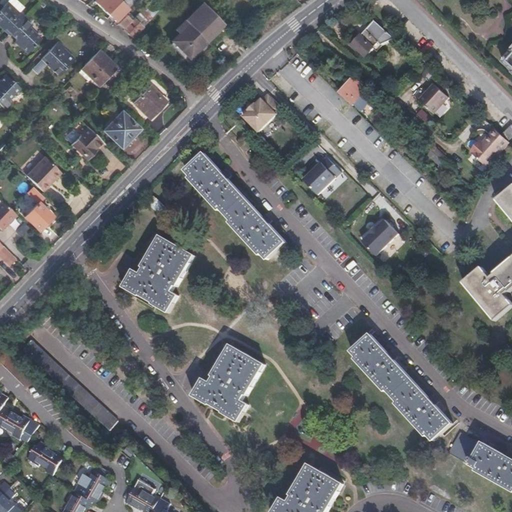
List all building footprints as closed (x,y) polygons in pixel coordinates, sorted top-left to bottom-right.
[(20,12),(24,8),(15,0),(9,0),(8,2),(19,13),(20,12)] [(129,10),(119,0),(96,0),(95,1),(117,22),(129,10)] [(118,24),(124,29),(150,1),(150,0),(138,0),(137,1),(139,3),(118,24)] [(123,30),(133,38),(159,10),(150,1),(124,29),(123,30)] [(8,2),(0,10),(0,26),(4,30),(8,25),(14,31),(24,20),(26,18),(20,12),(19,13),(8,2)] [(206,42),(223,24),(202,3),(185,21),(206,42)] [(28,53),(42,39),(30,28),(31,26),(24,20),(14,31),(11,34),(17,40),(16,42),(28,53)] [(189,59),(206,42),(185,21),(176,30),(180,34),(172,42),(173,43),(170,45),(179,54),(182,51),(189,59)] [(375,21),(353,46),(366,57),(374,48),(377,50),(382,45),(395,39),(375,21)] [(11,34),(14,31),(8,25),(4,30),(9,36),(11,34)] [(47,65),(59,76),(75,59),(64,48),(65,48),(58,41),(46,54),(52,59),(47,65)] [(117,67),(99,50),(81,69),(99,86),(117,67)] [(46,54),(41,59),(47,65),(52,59),(46,54)] [(9,100),(20,88),(6,74),(0,81),(0,104),(5,109),(11,102),(9,100)] [(369,88),(357,76),(340,94),(353,106),(354,105),(361,111),(370,101),(363,95),(369,88)] [(128,93),(116,83),(110,90),(121,100),(128,93)] [(450,98),(434,84),(419,101),(434,115),(450,98)] [(166,102),(149,86),(133,103),(150,119),(166,102)] [(284,109),(269,94),(263,99),(262,99),(257,104),(250,111),(244,117),(259,132),(284,109)] [(422,108),(418,114),(427,122),(431,116),(422,108)] [(140,129),(122,112),(103,131),(121,148),(140,129)] [(511,137),(511,125),(503,134),(509,140),(511,137)] [(96,149),(103,142),(87,127),(79,135),(75,140),(71,144),(87,160),(97,150),(96,149)] [(510,143),(494,128),(481,143),(472,154),(488,168),(510,143)] [(64,138),(71,144),(75,140),(79,135),(73,129),(64,138)] [(481,143),(478,140),(469,152),(472,154),(481,143)] [(458,168),(436,148),(429,156),(440,166),(437,169),(448,178),(458,168)] [(264,217),(229,179),(233,176),(226,169),(223,172),(205,153),(187,170),(193,176),(190,179),(220,211),(223,209),(234,220),(231,223),(261,256),(264,253),(270,259),(288,243),(270,224),(273,220),(267,214),(264,217)] [(332,154),(308,176),(323,192),(347,169),(332,154)] [(45,157),(26,176),(43,191),(61,173),(45,157)] [(38,202),(43,197),(33,187),(29,192),(38,202)] [(511,188),(498,200),(511,217),(511,259),(496,273),(497,275),(492,278),(483,267),(464,283),(496,321),(511,307),(511,302),(506,295),(511,291),(511,292),(511,291),(511,188)] [(155,196),(149,203),(161,214),(167,208),(155,196)] [(144,200),(142,198),(136,203),(138,206),(144,200)] [(0,228),(2,231),(17,215),(2,201),(0,202),(0,228)] [(39,231),(54,217),(38,202),(24,217),(39,231)] [(371,234),(364,242),(377,256),(400,235),(386,220),(379,227),(377,226),(370,233),(371,234)] [(196,256),(161,236),(144,267),(145,268),(142,274),(138,272),(134,270),(125,287),(141,296),(141,295),(155,303),(155,304),(170,313),(180,296),(173,292),(177,286),(178,287),(196,256)] [(0,255),(9,265),(16,259),(0,243),(0,255)] [(430,398),(396,360),(399,357),(392,350),(389,353),(372,334),(354,351),(359,357),(356,359),(386,392),(389,389),(400,402),(397,404),(427,437),(430,434),(436,440),(454,424),(436,405),(439,402),(433,395),(430,398)] [(118,421),(31,340),(22,350),(109,431),(118,421)] [(249,396),(266,365),(232,345),(214,376),(215,377),(212,383),(208,381),(205,379),(195,396),(211,405),(211,404),(225,412),(225,413),(241,422),(250,405),(243,401),(247,395),(249,396)] [(0,426),(6,430),(7,428),(15,432),(13,435),(21,440),(22,439),(29,442),(41,425),(32,420),(25,416),(23,418),(16,414),(16,413),(5,407),(10,398),(2,394),(1,396),(0,395),(0,426)] [(480,443),(461,432),(449,453),(468,464),(480,443)] [(511,453),(508,451),(506,455),(484,442),(472,464),(479,468),(477,471),(511,490),(511,453)] [(54,476),(66,456),(59,452),(57,454),(50,450),(50,449),(41,443),(36,450),(35,449),(30,459),(40,465),(41,463),(48,468),(46,471),(54,476)] [(129,448),(126,452),(134,459),(138,455),(129,448)] [(328,511),(345,484),(310,464),(292,495),(293,496),(290,502),(283,498),(274,511),(328,511)] [(100,466),(97,471),(109,479),(112,474),(100,466)] [(84,511),(87,508),(89,509),(94,502),(98,504),(103,495),(102,494),(106,487),(108,488),(113,481),(109,479),(97,471),(95,469),(90,477),(86,474),(66,508),(67,509),(65,511),(84,511)] [(0,498),(12,485),(6,480),(0,486),(0,498)] [(128,502),(137,507),(138,506),(145,510),(144,511),(170,511),(168,511),(172,504),(162,498),(155,494),(158,490),(140,480),(128,502)] [(18,491),(12,485),(0,498),(0,505),(3,508),(0,511),(23,511),(25,510),(12,498),(18,491)]
